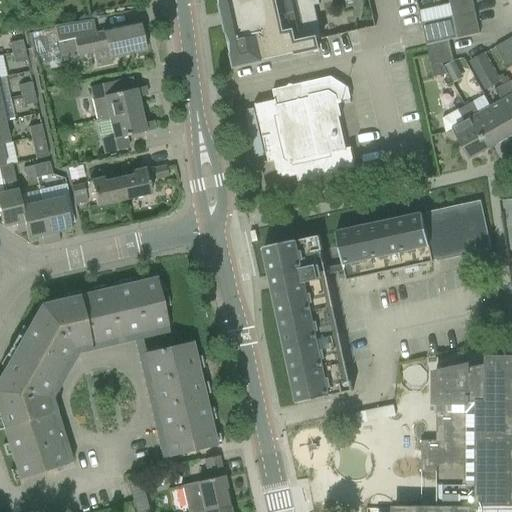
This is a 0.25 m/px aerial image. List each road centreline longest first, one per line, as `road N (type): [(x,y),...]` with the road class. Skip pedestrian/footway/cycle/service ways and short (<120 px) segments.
road 1 (secondary): [(287,511),(218,226)]
road 2 (secondary): [(218,226),(183,0)]
road 3 (residential): [(32,271),(218,226)]
